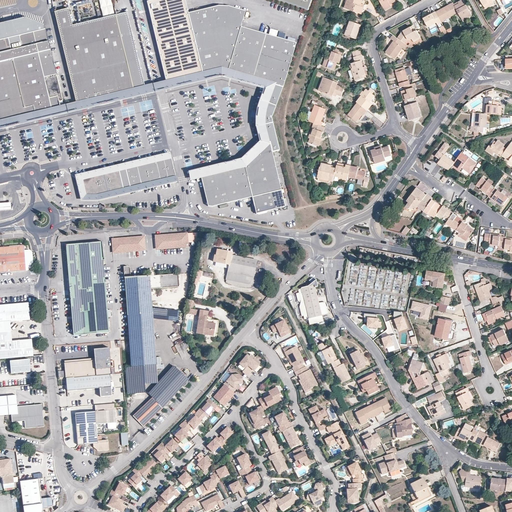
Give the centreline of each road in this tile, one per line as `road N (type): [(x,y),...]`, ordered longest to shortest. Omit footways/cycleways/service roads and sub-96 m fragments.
road 1 (residential): [(327,252),(345,321),(446,453)]
road 2 (residential): [(245,331),(196,392),(87,493)]
road 3 (residential): [(396,128),(373,36),(434,0)]
road 4 (residential): [(332,511),(334,482),(277,361)]
road 5 (residential): [(42,288),(57,449)]
road 6 (residential): [(137,511),(234,413)]
road 7 (residential): [(224,511),(260,492),(267,479),(234,413)]
road 8 (residential): [(456,259),(490,380)]
road 9 (residential): [(407,165),(511,225)]
